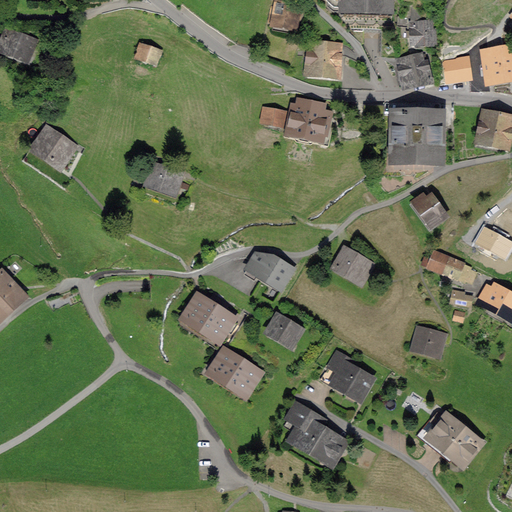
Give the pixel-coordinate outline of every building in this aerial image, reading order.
[(387,14),(388,14),(388,0),(327,0),(342,13),(345,13),(345,12),(349,12),(349,14),(361,15),(361,12),(371,12),(371,15),(383,15),(383,13),(387,13),(387,14)] [(295,27),(297,17),(300,18),(302,9),(299,8),(299,6),(276,2),(276,6),(272,6),(269,20),(273,21),(273,23),(295,27)] [(411,5),(411,17),(420,18),(420,6),(411,5)] [(410,23),(411,44),(436,42),(435,29),(431,29),(430,21),(415,21),(415,20),(410,21),(410,23)] [(237,42),(251,46),(256,31),(242,26),(237,42)] [(8,30),(0,49),(26,59),(34,40),(8,30)] [(309,41),(306,73),(339,76),(341,54),(336,53),(337,44),(309,41)] [(136,57),(157,64),(161,51),(140,43),(136,57)] [(441,46),(443,54),(454,51),(452,43),(441,46)] [(487,59),(489,80),(511,76),(511,54),(511,55),(509,45),(486,49),(487,59)] [(424,56),(424,53),(397,59),(403,86),(431,80),(427,60),(423,61),(422,57),(424,56)] [(446,59),(449,65),(459,60),(457,54),(446,59)] [(445,68),(447,80),(463,78),(461,66),(445,68)] [(295,108),(291,132),(329,140),(333,119),(329,118),(330,112),(320,110),(321,105),(301,101),(300,106),(296,106),(295,108)] [(390,116),(389,103),(368,104),(369,117),(390,116)] [(263,107),(261,120),(287,125),(289,112),(263,107)] [(483,109),(476,141),(509,148),(511,134),(511,126),(509,126),(511,115),(483,109)] [(394,114),(393,159),(440,160),(441,115),(394,114)] [(48,130),(35,149),(60,165),(72,147),(65,142),(68,138),(57,131),(55,135),(48,130)] [(148,182),(175,191),(181,173),(154,164),(148,182)] [(415,203),(431,225),(445,215),(430,196),(426,199),(424,196),(415,203)] [(372,265),(346,249),(336,266),(362,282),(372,265)] [(244,263),(266,276),(278,259),(269,254),(260,251),(256,256),(251,253),(244,263)] [(422,263),(443,272),(449,258),(435,252),(432,259),(425,256),(422,263)] [(469,269),(470,267),(449,258),(443,272),(465,281),(466,278),(471,281),(475,272),(469,269)] [(278,259),(266,276),(281,286),(292,268),(278,259)] [(2,273),(0,274),(0,316),(22,295),(2,273)] [(487,288),(480,300),(510,317),(511,314),(511,295),(496,287),(493,292),(487,288)] [(454,289),(452,302),(469,305),(471,296),(463,294),(463,291),(454,289)] [(218,338),(230,319),(218,311),(220,307),(215,303),(212,307),(198,299),(186,318),(218,338)] [(456,311),(454,318),(462,320),(463,313),(456,311)] [(268,331),(291,345),(300,330),(278,316),(268,331)] [(420,328),(415,347),(440,354),(445,335),(420,328)] [(337,352),(321,379),(334,387),(335,384),(359,398),(370,379),(349,367),(353,361),(337,352)] [(245,392),(257,373),(225,353),(213,372),(245,392)] [(331,462),(343,443),(318,428),(322,420),(297,404),(289,417),(302,425),(293,439),(331,462)] [(437,411),(418,435),(450,461),(454,455),(462,462),(477,443),(437,411)]
